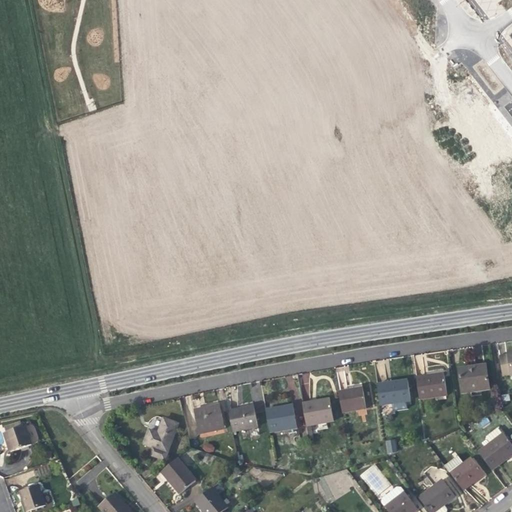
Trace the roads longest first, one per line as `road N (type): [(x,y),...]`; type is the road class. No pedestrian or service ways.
road 1 (residential): [(72,388),(511,311)]
road 2 (residential): [(77,408),(511,332)]
road 3 (residential): [(77,408),(157,511)]
